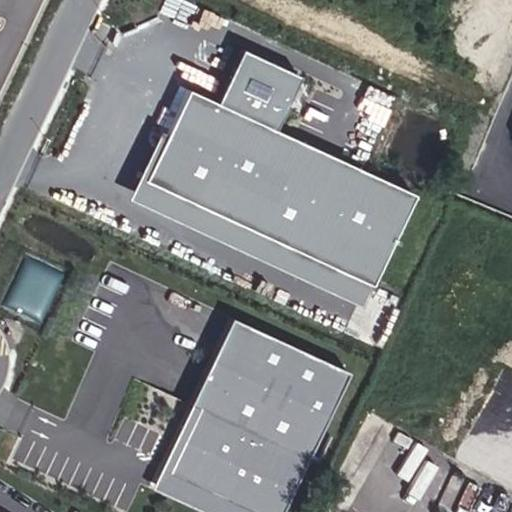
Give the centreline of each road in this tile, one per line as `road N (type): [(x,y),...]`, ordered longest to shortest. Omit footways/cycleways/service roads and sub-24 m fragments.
road 1 (unknown): [(11,157),(247,264)]
road 2 (unclassified): [(85,0),(0,181)]
